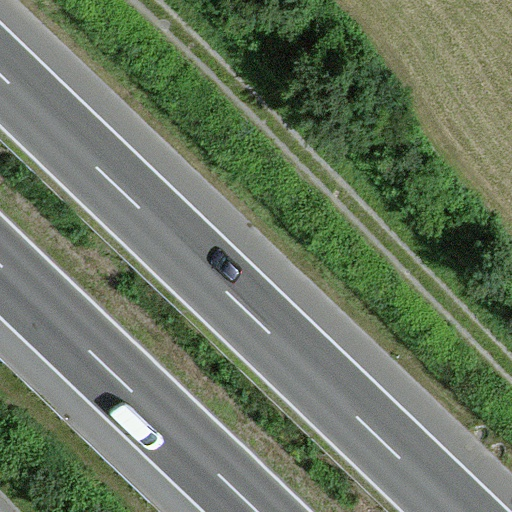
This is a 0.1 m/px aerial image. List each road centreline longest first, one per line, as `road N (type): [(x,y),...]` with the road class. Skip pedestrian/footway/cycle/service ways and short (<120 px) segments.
road 1 (motorway): [(443,511),(0,88)]
road 2 (track): [(137,0),(511,376)]
road 3 (motorway): [(0,299),(223,511)]
